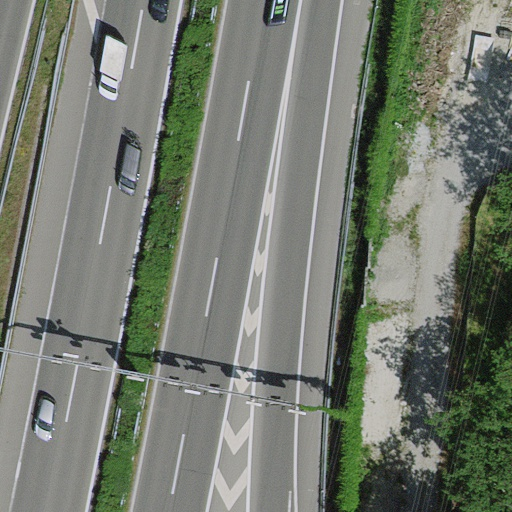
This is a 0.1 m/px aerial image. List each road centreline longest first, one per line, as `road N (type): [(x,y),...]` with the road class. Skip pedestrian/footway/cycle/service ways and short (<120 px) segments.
road 1 (motorway): [(169,511),(271,0)]
road 2 (motorway): [(143,0),(48,511)]
road 3 (motorway): [(278,511),(279,388),(308,0)]
